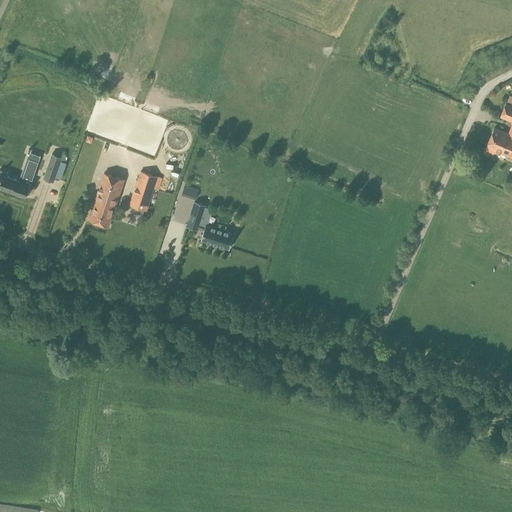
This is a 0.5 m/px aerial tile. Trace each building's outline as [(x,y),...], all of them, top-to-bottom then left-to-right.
[(511,104),(507,102),(501,115),(511,119),(511,104)] [(511,156),(511,127),(509,134),(495,128),(488,146),(511,156)] [(53,182),(62,157),(52,153),(43,178),(53,182)] [(0,188),(26,197),(39,162),(29,158),(21,181),(6,176),(8,172),(7,172),(0,169),(0,188)] [(157,176),(141,171),(129,205),(145,210),(157,176)] [(105,174),(90,220),(108,226),(123,180),(105,174)] [(196,199),(199,189),(185,185),(182,195),(196,199)] [(194,201),(186,225),(199,229),(199,228),(204,230),(201,240),(229,249),(234,233),(225,230),(227,226),(217,223),(216,227),(206,224),(206,225),(201,223),(206,205),(194,201)] [(333,389),(336,386),(337,383),(327,381),(326,383),(327,388),(333,389)] [(484,434),(488,430),(489,428),(479,425),(478,427),(479,432),(484,434)]
